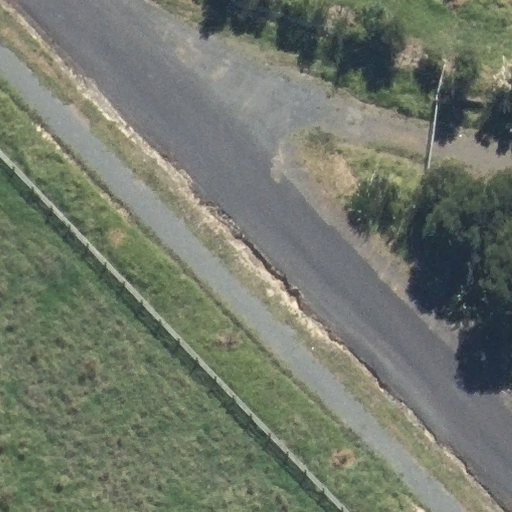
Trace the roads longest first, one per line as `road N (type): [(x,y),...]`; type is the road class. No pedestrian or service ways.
road 1 (unclassified): [(511,460),(55,0)]
road 2 (track): [(163,108),(511,155)]
